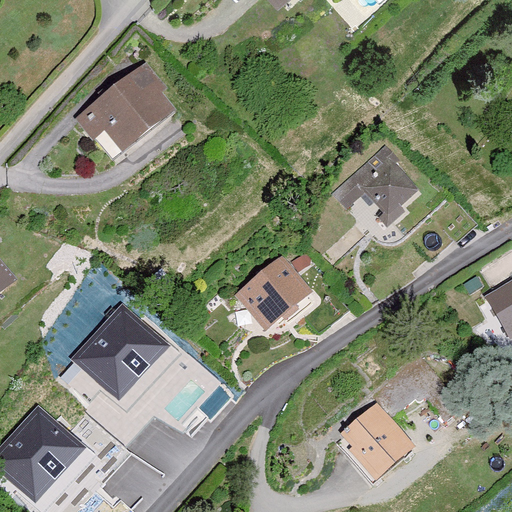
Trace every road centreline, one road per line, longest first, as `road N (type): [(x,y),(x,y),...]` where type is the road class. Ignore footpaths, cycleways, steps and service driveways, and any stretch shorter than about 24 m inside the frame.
road 1 (residential): [(285,380),(511,233)]
road 2 (residential): [(0,157),(142,0)]
road 3 (residential): [(161,511),(285,380)]
road 4 (residential): [(259,511),(256,473),(285,380)]
